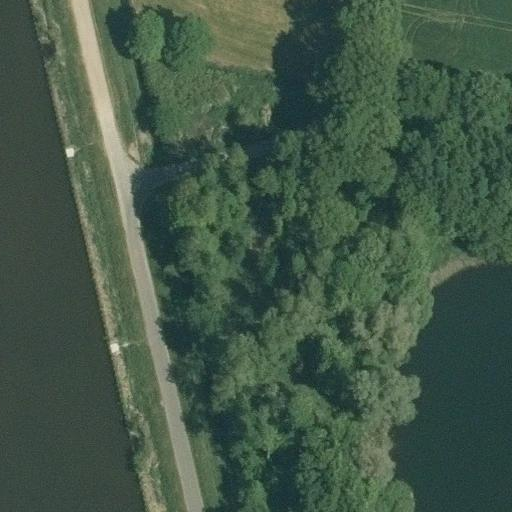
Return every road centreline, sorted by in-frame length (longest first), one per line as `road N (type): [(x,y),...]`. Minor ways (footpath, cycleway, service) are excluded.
road 1 (unclassified): [(195,511),(122,186),(318,137),(406,139),(511,161)]
road 2 (track): [(79,0),(122,186)]
